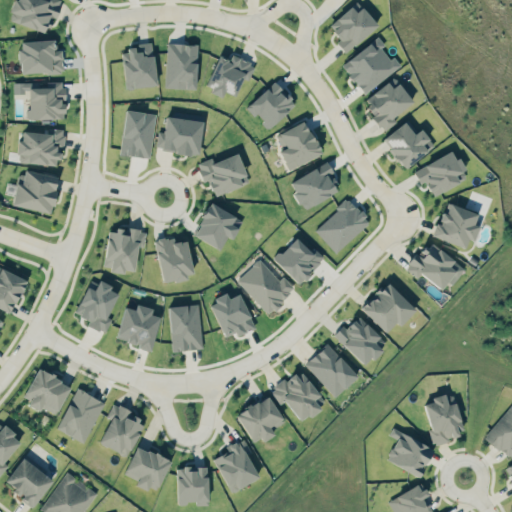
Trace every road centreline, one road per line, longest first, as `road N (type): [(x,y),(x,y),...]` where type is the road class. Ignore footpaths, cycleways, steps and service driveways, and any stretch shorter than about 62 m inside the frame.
road 1 (residential): [(35,330),(136,378),(216,378),(277,348),(409,215)]
road 2 (residential): [(409,215),(362,164),(311,75),(269,38),(198,14),(87,22)]
road 3 (residential): [(87,22),(94,117),(84,204),(55,290),(0,380)]
road 4 (residential): [(156,382),(173,428),(191,439),(206,426),(216,378)]
